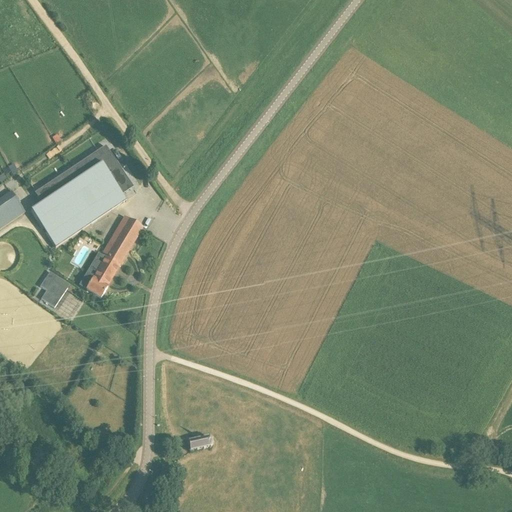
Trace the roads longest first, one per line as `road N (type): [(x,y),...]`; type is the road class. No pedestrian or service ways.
road 1 (tertiary): [(149,356),(155,299),(179,235),(358,0)]
road 2 (track): [(511,475),(407,457),(246,384),(149,356)]
road 3 (track): [(192,215),(30,0)]
road 4 (tertiary): [(149,356),(147,456),(125,506)]
